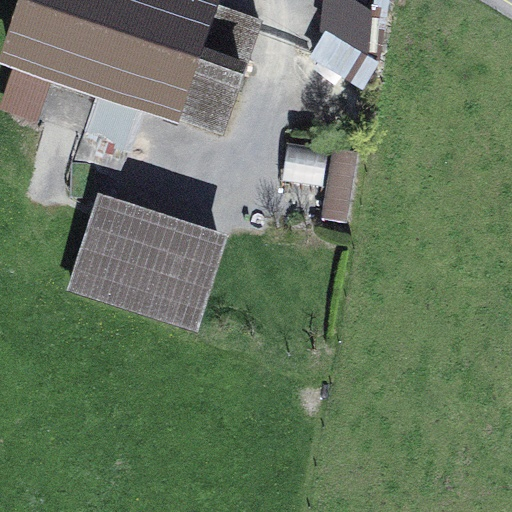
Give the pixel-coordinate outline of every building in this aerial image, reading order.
[(220,135),(257,25),(185,0),(33,0),(11,64),(20,66),(141,108),(220,135)] [(338,0),(320,53),(369,70),(393,0),(338,0)] [(74,164),(116,179),(141,108),(20,66),(7,104),(85,131),(74,164)] [(323,185),(327,157),(292,153),(288,181),(323,185)] [(347,221),(355,157),(336,154),(328,218),(347,221)] [(224,250),(103,211),(78,289),(199,329),(224,250)]
